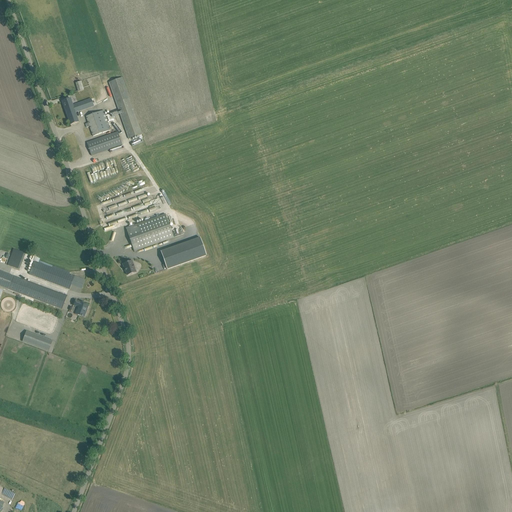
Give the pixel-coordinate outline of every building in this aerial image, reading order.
[(122,78),(109,82),(129,139),(142,134),(122,78)] [(81,81),(75,83),(78,92),(84,90),(81,81)] [(70,98),(62,101),(70,125),(75,124),(79,122),(75,111),(78,110),(79,112),(94,106),(91,98),(73,105),(70,98)] [(85,124),(86,128),(89,127),(93,136),(111,130),(104,111),(86,117),(88,123),(85,124)] [(91,156),(122,145),(118,132),(87,143),(91,156)] [(165,214),(126,228),(134,252),(174,238),(165,214)] [(167,269),(206,256),(200,238),(161,252),(167,269)] [(30,271),(29,274),(69,289),(71,285),(73,280),(74,276),(69,274),(70,272),(39,261),(40,259),(39,259),(35,256),(32,255),(30,260),(33,262),(33,264),(30,271)] [(9,261),(7,265),(20,270),(21,266),(9,261)] [(124,269),(125,269),(127,276),(137,272),(132,261),(123,264),(124,269)] [(0,286),(62,310),(67,296),(0,270),(0,286)] [(80,302),(76,301),(74,305),(78,307),(76,314),(84,317),(86,312),(85,312),(86,309),(87,309),(89,305),(80,302)] [(52,341),(26,331),(22,342),(48,352),(52,341)]
